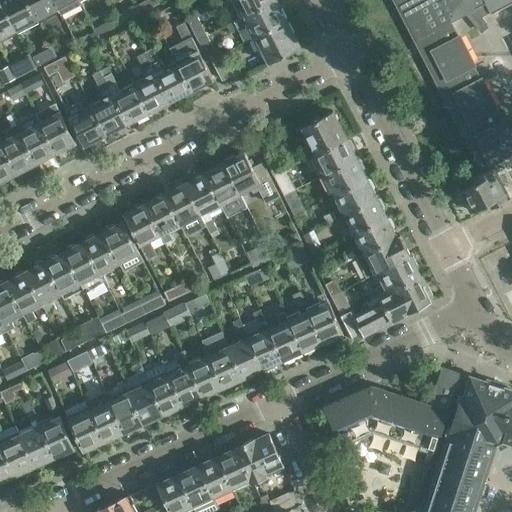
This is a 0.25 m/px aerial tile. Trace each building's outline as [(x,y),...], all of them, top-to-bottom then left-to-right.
[(0,0),(0,41),(17,32),(1,0),(0,0)] [(1,0),(17,32),(38,22),(26,0),(1,0)] [(26,0),(38,22),(59,11),(53,0),(26,0)] [(53,0),(59,11),(61,16),(82,5),(80,0),(79,0),(53,0)] [(148,9),(159,4),(156,0),(144,0),(144,1),(148,9)] [(234,0),(243,16),(274,1),(273,0),(234,0)] [(511,0),(394,0),(397,5),(399,4),(403,12),(402,13),(481,167),(490,162),(491,164),(511,152),(511,137),(503,121),(502,122),(494,108),(496,107),(481,78),(480,79),(472,65),(474,64),(459,36),(458,37),(450,22),(465,14),(478,30),(486,23),(481,17),(490,12),(491,14),(511,2),(511,0)] [(274,1),(243,16),(226,25),(230,32),(237,28),(238,30),(248,26),(254,37),(285,21),(284,19),(286,18),(281,8),(279,9),(274,1)] [(133,5),(112,15),(115,22),(136,12),(133,5)] [(111,15),(92,25),(95,32),(115,23),(111,15)] [(196,15),(187,19),(197,40),(206,35),(196,15)] [(183,41),(169,48),(175,60),(191,92),(203,85),(202,83),(212,78),(197,50),(198,50),(183,21),(175,26),(183,41)] [(285,21),(254,37),(266,59),(268,63),(298,48),(291,34),(293,33),(288,23),(286,24),(285,21)] [(86,32),(73,38),(78,46),(90,40),(86,32)] [(206,35),(197,40),(202,51),(212,46),(206,35)] [(73,38),(67,42),(71,50),(78,46),(73,38)] [(51,46),(31,55),(36,66),(55,57),(51,46)] [(6,61),(8,64),(13,75),(34,65),(27,51),(6,61)] [(151,52),(145,55),(168,101),(177,96),(179,98),(191,92),(175,60),(160,68),(151,52)] [(222,52),(210,58),(216,70),(221,80),(231,74),(234,80),(243,76),(234,59),(227,62),(222,52)] [(146,75),(132,83),(148,114),(160,108),(159,105),(168,101),(145,55),(138,59),(146,75)] [(64,56),(43,66),(48,75),(57,71),(69,64),(64,56)] [(0,72),(4,79),(13,75),(8,64),(0,68),(0,72)] [(98,69),(111,94),(125,123),(135,118),(136,120),(148,114),(132,83),(120,89),(107,65),(98,69)] [(102,98),(89,104),(105,135),(118,129),(117,127),(125,123),(111,94),(98,69),(90,73),(102,98)] [(23,92),(42,82),(36,71),(18,81),(23,92)] [(18,81),(5,88),(10,99),(23,92),(18,81)] [(68,94),(60,99),(68,115),(67,115),(67,116),(68,116),(83,144),(92,140),(93,142),(105,135),(89,104),(81,109),(77,100),(73,103),(68,94)] [(54,101),(34,111),(39,120),(55,153),(57,152),(60,153),(67,150),(68,146),(75,142),(59,112),(54,101)] [(298,129),(305,143),(308,141),(314,153),(312,155),(313,157),(345,140),(336,122),(337,120),(334,116),(333,116),(331,113),(319,119),(318,117),(311,121),(312,122),(298,129)] [(20,130),(19,130),(36,163),(37,163),(37,162),(41,163),(47,160),(48,157),(55,153),(39,120),(32,123),(20,130)] [(0,140),(0,139),(0,140),(17,173),(18,172),(22,173),(28,170),(29,166),(36,163),(19,130),(13,133),(0,140)] [(0,182),(2,184),(8,180),(10,176),(17,173),(0,140),(0,182)] [(345,140),(313,157),(323,177),(356,160),(350,150),(352,148),(348,140),(345,140)] [(224,162),(222,163),(239,195),(256,186),(264,203),(278,196),(275,189),(262,163),(252,168),(244,153),(234,157),(231,157),(225,160),(224,162)] [(274,157),(266,161),(269,167),(272,174),(281,170),(278,164),(274,157)] [(356,160),(323,177),(333,196),(366,179),(362,172),(363,168),(359,162),(357,162),(356,160)] [(212,168),(202,173),(219,205),(226,218),(246,207),(239,195),(222,163),(219,163),(214,166),(212,168)] [(474,183),(461,190),(464,194),(462,197),(467,206),(470,207),(472,211),(490,202),(493,207),(511,196),(511,183),(504,168),(493,173),(491,169),(491,168),(471,178),(474,183)] [(281,170),(272,174),(273,175),(283,195),(294,189),(285,169),(281,170)] [(192,179),(183,183),(206,225),(210,233),(217,230),(207,211),(219,205),(202,173),(199,173),(194,176),(192,179)] [(366,179),(333,196),(343,215),(376,199),(371,190),(373,188),(370,182),(367,181),(366,179)] [(172,189),(163,194),(180,225),(184,233),(186,236),(206,225),(183,183),(180,183),(173,186),(172,189)] [(294,189),(283,195),(293,214),(304,209),(294,189)] [(180,225),(163,194),(160,193),(154,196),(153,199),(143,204),(142,204),(159,236),(160,236),(164,244),(172,240),(168,231),(180,225)] [(349,226),(342,230),(346,238),(353,235),(386,219),(382,210),(383,208),(380,201),(377,201),(376,199),(343,215),(349,226)] [(133,209),(124,214),(123,214),(131,227),(130,228),(140,246),(147,259),(157,255),(149,241),(159,236),(142,204),(140,204),(134,207),(133,209)] [(332,211),(323,216),(326,223),(335,218),(332,211)] [(386,219),(353,235),(363,254),(399,236),(398,235),(395,237),(391,230),(393,227),(390,221),(387,221),(386,219)] [(104,231),(101,232),(119,264),(122,271),(144,260),(140,253),(127,229),(122,222),(115,225),(111,224),(105,227),(104,231)] [(313,231),(303,236),(313,255),(323,250),(313,231)] [(84,241),(82,242),(99,274),(119,264),(101,232),(95,236),(92,234),(86,238),(84,241)] [(409,256),(399,236),(363,254),(356,258),(366,278),(373,274),(376,273),(409,256)] [(65,251),(63,252),(82,289),(83,291),(103,281),(99,274),(82,242),(75,246),(72,244),(66,247),(65,251)] [(244,251),(252,266),(271,258),(263,243),(244,251)] [(302,249),(282,258),(287,269),(307,260),(302,249)] [(352,251),(343,255),(347,262),(355,257),(352,251)] [(46,261),(44,262),(61,294),(63,298),(82,289),(63,252),(56,256),(53,254),(47,257),(46,261)] [(376,273),(373,274),(379,286),(375,288),(378,293),(376,294),(378,297),(419,276),(414,267),(415,264),(413,260),(410,260),(408,257),(409,256),(376,273)] [(206,269),(213,280),(228,271),(221,260),(206,269)] [(33,268),(25,272),(42,304),(47,313),(56,308),(51,299),(61,294),(44,262),(40,261),(34,264),(33,268)] [(242,275),(245,282),(247,286),(266,278),(261,267),(242,275)] [(14,277),(5,282),(22,314),(27,322),(35,318),(31,309),(42,304),(25,272),(24,272),(21,271),(15,274),(14,277)] [(245,282),(242,275),(233,279),(236,286),(245,282)] [(419,276),(378,297),(378,298),(363,304),(365,309),(354,314),(351,310),(341,315),(354,340),(363,336),(432,302),(430,298),(431,296),(428,289),(425,290),(419,276)] [(325,283),(331,295),(339,291),(333,279),(325,283)] [(0,317),(3,324),(6,330),(11,327),(8,321),(22,314),(5,282),(4,282),(1,281),(0,281),(0,317)] [(182,282),(162,291),(167,301),(187,292),(182,282)] [(157,290),(138,299),(145,313),(164,304),(157,290)] [(343,290),(332,295),(339,311),(351,305),(343,290)] [(291,296),(296,307),(303,303),(298,292),(291,296)] [(319,303),(306,309),(321,342),(323,341),(326,343),(332,340),(333,337),(342,333),(335,318),(337,318),(329,300),(328,299),(324,292),(316,296),(319,303)] [(201,294),(183,302),(188,313),(206,305),(201,294)] [(137,300),(118,310),(126,323),(144,314),(137,300)] [(181,303),(163,312),(169,326),(188,317),(181,303)] [(117,309),(98,319),(105,331),(105,332),(124,323),(117,309)] [(306,309),(285,318),(300,352),(302,351),(305,352),(312,349),(313,346),(321,342),(306,309)] [(253,320),(241,326),(246,336),(261,369),(262,369),(266,370),(272,367),(273,364),(280,361),(265,327),(258,310),(252,312),(250,313),(253,320)] [(162,313),(143,321),(149,335),(168,326),(162,313)] [(277,322),(265,327),(280,361),(282,360),(286,361),(291,359),(292,355),(300,352),(285,318),(283,313),(274,317),(277,322)] [(86,341),(105,331),(98,319),(97,316),(78,326),(86,341)] [(236,334),(243,331),(237,319),(230,322),(236,334)] [(142,322),(123,330),(130,344),(148,335),(142,322)] [(86,341),(78,326),(61,335),(62,337),(61,338),(62,339),(59,341),(65,352),(86,341)] [(203,339),(200,340),(206,354),(221,387),(223,387),(226,388),(233,385),(234,381),(240,379),(225,346),(219,332),(203,339)] [(246,336),(225,346),(240,379),(242,378),(246,379),(252,376),(253,373),(261,369),(246,336)] [(51,357),(64,351),(57,338),(44,344),(51,357)] [(104,342),(85,351),(89,359),(108,351),(104,342)] [(27,370),(46,360),(41,350),(33,353),(33,352),(21,358),(27,370)] [(90,363),(84,351),(66,360),(71,371),(90,363)] [(177,358),(162,364),(181,405),(183,404),(186,406),(193,402),(194,400),(201,396),(186,363),(180,351),(175,354),(177,358)] [(206,354),(186,363),(201,396),(202,395),(206,397),(213,394),(214,390),(221,387),(206,354)] [(26,370),(22,362),(3,370),(7,379),(26,370)] [(63,362),(45,370),(51,384),(70,375),(63,362)] [(142,374),(145,382),(161,414),(163,413),(166,415),(173,411),(174,408),(181,405),(162,364),(161,362),(154,364),(152,369),(142,374)] [(137,376),(123,382),(141,423),(144,422),(146,424),(153,421),(154,417),(161,414),(145,382),(142,374),(138,364),(133,367),(137,376)] [(324,406),(342,444),(342,445),(373,432),(432,451),(440,433),(442,434),(449,412),(447,411),(459,374),(443,368),(430,406),(369,386),(324,406)] [(472,511),(477,496),(479,497),(481,492),(479,491),(486,471),(495,443),(502,441),(511,443),(511,391),(505,388),(505,387),(487,380),(486,383),(470,377),(464,398),(460,396),(449,431),(450,432),(423,511),(472,511)] [(20,382),(1,390),(6,400),(13,398),(14,394),(14,390),(21,386),(20,382)] [(123,382),(103,392),(121,432),(123,431),(127,433),(133,429),(134,427),(141,423),(123,382)] [(103,392),(84,401),(101,441),(103,441),(106,442),(113,439),(115,435),(121,432),(103,392)] [(49,398),(42,401),(47,413),(54,410),(49,398)] [(29,400),(22,403),(29,417),(35,414),(29,400)] [(84,401),(63,410),(67,417),(82,450),(84,449),(87,450),(94,447),(95,444),(101,441),(84,401)] [(60,414),(38,424),(53,457),(54,456),(57,457),(64,454),(65,450),(73,447),(69,439),(71,438),(60,414)] [(0,446),(13,474),(21,470),(24,472),(31,469),(32,465),(18,433),(13,424),(0,429),(0,446)] [(38,424),(18,433),(32,465),(33,465),(37,466),(44,463),(45,460),(53,457),(38,424)] [(336,433),(319,441),(324,452),(341,443),(336,433)] [(253,440),(252,439),(268,474),(277,470),(278,471),(283,468),(267,434),(253,440)] [(252,439),(235,447),(252,483),(267,476),(267,475),(268,474),(252,439)] [(0,479),(1,479),(5,481),(11,478),(12,474),(13,474),(0,446),(0,479)] [(235,448),(217,456),(232,490),(250,482),(251,484),(252,483),(235,447),(235,448)] [(217,456),(197,465),(213,499),(232,490),(217,456)] [(197,465),(177,474),(192,508),(194,511),(212,511),(217,510),(213,499),(197,465)] [(157,483),(167,505),(169,511),(184,511),(192,508),(177,474),(157,483)] [(157,483),(145,488),(153,507),(156,505),(158,509),(167,505),(157,483)] [(255,489),(248,492),(253,503),(260,500),(255,489)] [(267,494),(260,497),(266,511),(274,511),(291,505),(293,504),(287,491),(281,494),(269,499),(267,494)] [(127,496),(95,510),(95,511),(135,511),(132,505),(127,496)] [(235,498),(229,501),(234,511),(239,511),(242,511),(235,498)]
